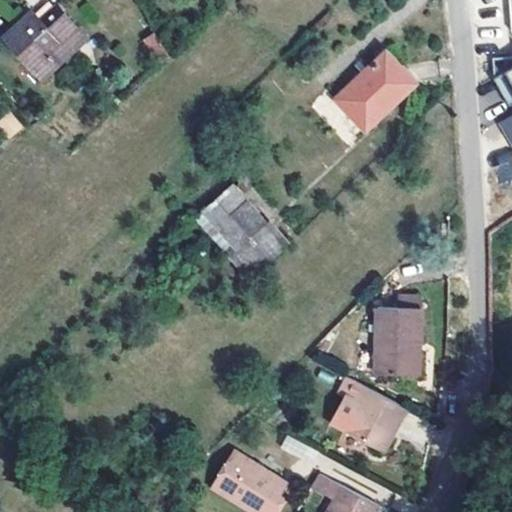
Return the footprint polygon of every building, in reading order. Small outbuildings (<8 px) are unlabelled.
[(87,44),(59,11),(42,25),(34,16),(6,41),(41,82),(87,44)] [(142,38),(154,58),(165,51),(154,31),(142,38)] [(366,131),(413,83),(382,53),(335,101),(366,131)] [(511,63),(491,64),(492,84),(511,71),(511,63)] [(511,71),(492,84),(506,108),(511,104),(511,71)] [(117,81),(106,91),(120,105),(131,95),(117,81)] [(11,112),(0,121),(0,124),(10,136),(23,125),(11,112)] [(511,117),(500,125),(511,145),(511,117)] [(268,222),(233,185),(217,201),(253,238),(268,222)] [(407,309),(424,309),(425,297),(407,296),(407,309)] [(407,309),(380,309),(377,375),(415,376),(416,342),(423,343),(424,309),(407,309)] [(354,393),(351,398),(336,426),(382,451),(394,429),(397,430),(407,412),(350,379),(345,389),(354,393)] [(354,393),(345,389),(343,394),(351,398),(354,393)] [(281,448),(300,458),(306,446),(286,437),(281,448)] [(280,511),(295,489),(240,454),(216,491),(251,511),(280,511)] [(335,504),(330,511),(374,511),(377,508),(320,478),(312,492),(335,504)]
